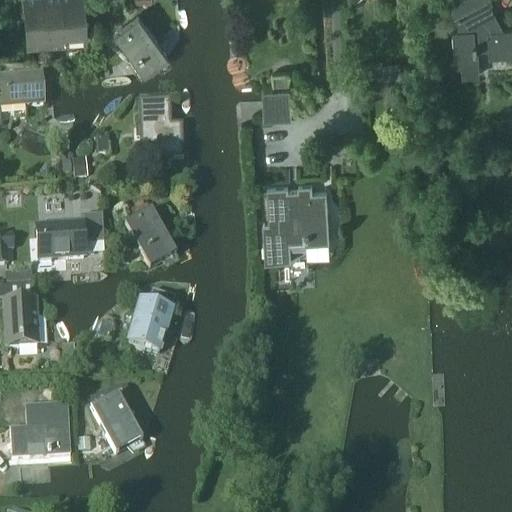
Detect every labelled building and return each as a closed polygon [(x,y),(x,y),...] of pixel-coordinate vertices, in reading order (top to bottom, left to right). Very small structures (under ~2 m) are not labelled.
[(24,0),(28,44),(86,39),(83,0),(24,0)] [(459,30),(454,30),(456,66),(463,66),(463,76),(480,75),(479,51),(489,50),(490,59),(511,57),(511,29),(505,30),(492,4),(494,3),(492,0),(446,0),(458,21),(459,30)] [(144,74),(168,57),(138,15),(113,32),(144,74)] [(290,73),(274,74),(274,85),(290,85),(290,73)] [(0,112),(43,109),(41,77),(0,79),(0,112)] [(265,121),(292,120),(291,89),(264,90),(265,121)] [(169,128),(168,101),(137,102),(138,129),(134,129),(135,143),(139,143),(140,162),(154,161),(154,165),(170,165),(170,160),(182,160),(181,127),(169,128)] [(98,157),(109,156),(108,140),(97,141),(98,157)] [(86,161),(72,163),(74,181),(87,180),(86,161)] [(270,223),(264,223),(266,263),(292,261),(291,246),(291,245),(306,244),(307,245),(330,244),(327,192),(313,193),(313,186),(300,187),(289,188),(289,187),(268,188),(270,223)] [(148,274),(174,259),(149,215),(124,230),(148,274)] [(35,231),(37,266),(85,263),(84,256),(103,255),(101,218),(80,220),(81,228),(35,231)] [(5,237),(0,237),(0,268),(7,268),(7,253),(13,253),(12,238),(5,238),(5,237)] [(5,284),(32,283),(31,272),(4,274),(5,284)] [(35,284),(0,285),(0,305),(2,305),(4,352),(39,350),(35,284)] [(127,349),(158,358),(171,313),(170,313),(174,301),(151,294),(148,306),(140,304),(127,349)] [(102,324),(97,340),(107,343),(112,327),(102,324)] [(114,459),(140,444),(116,400),(89,414),(114,459)] [(52,409),(53,422),(53,430),(9,433),(10,463),(69,460),(66,409),(52,409)]
